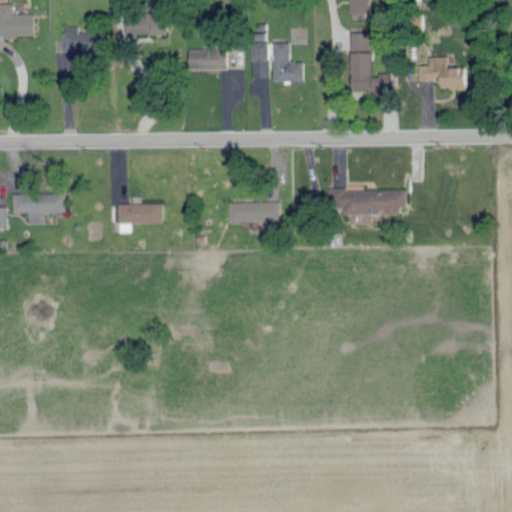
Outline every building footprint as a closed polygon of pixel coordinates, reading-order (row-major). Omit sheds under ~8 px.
[(369,12),(368,0),(351,0),(351,12),(369,12)] [(17,37),(7,37),(7,33),(0,33),(0,2),(13,2),(13,12),(34,12),(34,33),(17,33),(17,37)] [(168,32),(125,32),(125,12),(168,12),(168,32)] [(91,54),(78,54),(78,50),(62,50),(62,30),(65,30),(65,25),(78,25),(78,31),(106,31),(106,51),(91,51),(91,54)] [(372,50),(372,76),(379,75),(379,71),(392,71),(393,87),(379,87),(380,93),(368,94),(368,89),(353,90),(351,34),(371,34),(372,50)] [(290,50),(290,60),(303,60),(303,79),(291,79),(291,83),(284,83),(284,79),(274,79),(274,41),(290,41),(290,50)] [(268,42),(252,42),(253,60),(269,59),(268,42)] [(190,69),(190,48),(228,48),(228,69),(190,69)] [(450,87),(450,85),(441,85),(441,76),(435,76),(435,79),(418,79),(418,63),(430,63),(430,55),(447,54),(448,65),(466,65),(466,87),(450,87)] [(385,213),(385,209),(380,209),(380,212),(343,212),(343,206),(330,206),(330,187),(347,187),(347,189),(407,188),(407,205),(400,206),(401,213),(385,213)] [(28,220),(28,211),(13,211),(13,192),(65,191),(65,210),(42,211),(43,220),(28,220)] [(241,219),(230,220),(229,201),(280,199),(280,219),(241,219)] [(120,230),(120,221),(119,220),(110,220),(110,203),(118,203),(118,202),(162,201),(162,221),(131,221),(131,230),(120,230)] [(0,227),(8,228),(8,207),(0,206),(0,227)]
